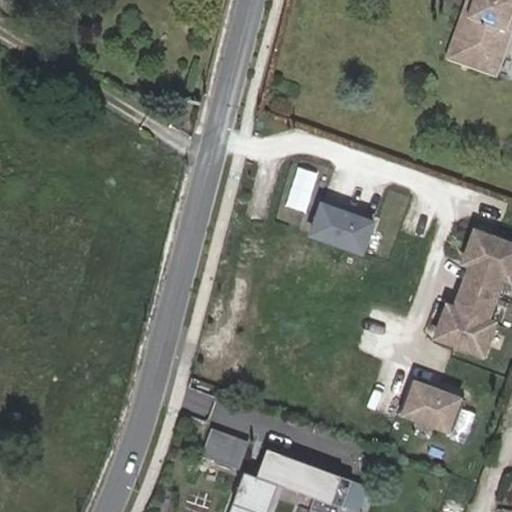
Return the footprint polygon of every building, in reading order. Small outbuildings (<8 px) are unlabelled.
[(499,76),(511,37),(511,17),(497,62),(458,48),(475,0),(468,0),(448,58),(499,76)] [(497,62),(511,17),(511,0),(475,0),(458,48),(497,62)] [(368,216),(318,198),(306,234),(355,252),(368,216)] [(483,319),(499,275),(507,278),(511,263),(511,244),(472,230),(461,261),(468,263),(452,307),(445,304),(433,335),(479,352),(491,321),(483,319)] [(459,397),(410,379),(397,415),(446,432),(459,397)] [(204,455),(243,464),(250,434),(211,425),(204,455)] [(358,511),(368,488),(264,449),(254,475),(352,511),(358,511)]
